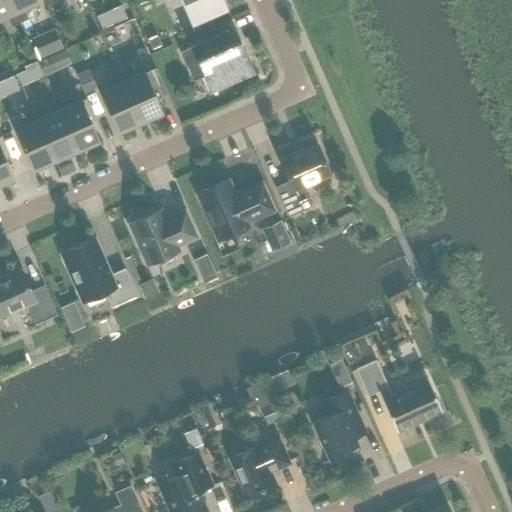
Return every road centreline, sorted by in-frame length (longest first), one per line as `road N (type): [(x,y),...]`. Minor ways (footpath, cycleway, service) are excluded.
road 1 (residential): [(0,230),(300,96),(258,0)]
road 2 (residential): [(478,511),(457,467),(356,511)]
